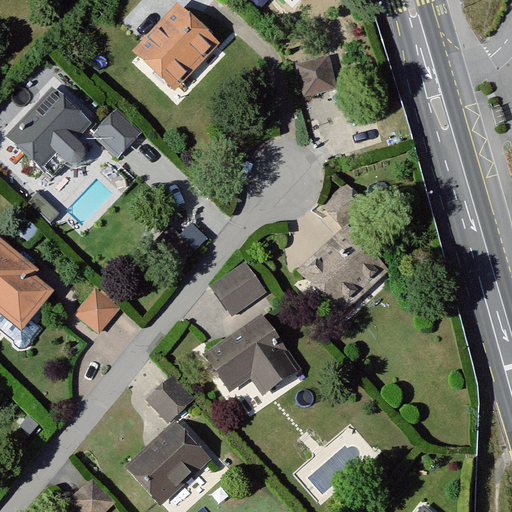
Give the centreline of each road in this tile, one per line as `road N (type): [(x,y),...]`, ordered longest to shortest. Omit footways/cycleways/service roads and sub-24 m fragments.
road 1 (residential): [(7,511),(282,176)]
road 2 (secondary): [(511,357),(436,82)]
